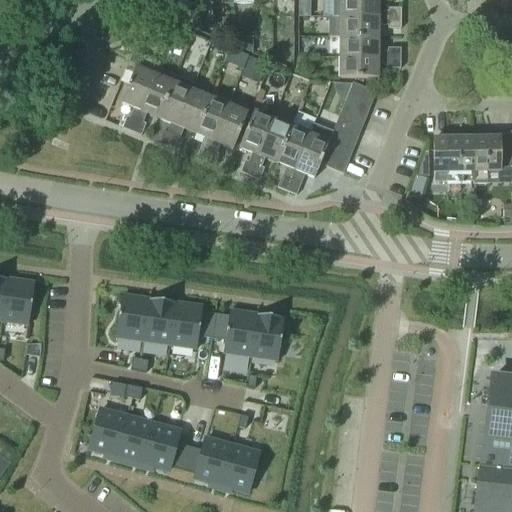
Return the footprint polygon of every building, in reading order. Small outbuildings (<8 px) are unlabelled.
[(379,14),(379,1),(339,0),(332,0),(332,20),(400,21),(400,12),(388,12),(388,14),(379,14)] [(400,31),(400,21),(332,20),(328,20),(328,40),(339,40),(378,41),(378,29),(388,29),(388,31),(400,31)] [(339,40),(339,60),(400,61),(400,51),(388,51),(388,54),(378,54),(378,41),(339,40)] [(132,135),(157,71),(156,71),(158,65),(131,54),(124,73),(133,76),(121,106),(133,111),(130,121),(127,120),(122,131),(132,135)] [(265,67),(247,60),(239,78),(257,86),(265,67)] [(400,61),(339,60),(338,81),(378,81),(378,69),(388,69),(388,72),(400,72),(400,61)] [(176,79),(157,71),(132,135),(141,139),(146,127),(142,125),(145,116),(159,122),(176,79)] [(176,79),(159,122),(171,127),(167,135),(164,134),(159,147),(169,151),(191,93),(194,87),(176,79)] [(353,86),(348,98),(370,107),(375,95),(353,86)] [(210,100),(191,93),(169,151),(178,155),(183,142),(180,141),(184,132),(195,137),(210,100)] [(348,98),(343,109),(365,119),(370,107),(348,98)] [(228,107),(210,100),(195,137),(208,142),(205,151),(201,150),(196,162),(205,166),(228,107)] [(248,115),(228,107),(205,166),(215,169),(220,157),(217,156),(220,147),(233,152),(248,115)] [(343,109),(339,121),(361,130),(365,119),(343,109)] [(251,179),(273,122),(255,115),(240,151),(252,156),(249,165),(246,163),(241,175),(251,179)] [(292,129),(277,166),(289,171),(286,180),(284,179),(279,190),(288,194),(314,127),(296,120),(292,129)] [(339,121),(334,132),(356,141),(361,130),(339,121)] [(292,129),(273,122),(251,179),(260,182),(265,171),(262,170),(265,161),(277,166),(292,129)] [(314,127),(288,194),(297,198),(302,187),(298,185),(302,176),(314,181),(320,167),(325,156),(330,144),(333,135),(314,127)] [(333,135),(330,144),(352,153),(356,141),(334,132),(333,135)] [(498,141),(472,142),(472,185),(487,185),(487,176),(499,176),(499,169),(511,169),(511,138),(498,138),(498,141)] [(472,142),(433,142),(433,153),(434,185),(458,185),(472,185),(472,142)] [(352,153),(330,144),(325,156),(347,165),(352,153)] [(347,165),(325,156),(320,167),(342,176),(347,165)] [(501,231),(511,230),(511,210),(501,210),(501,231)] [(6,282),(0,322),(0,324),(27,328),(33,286),(6,282)] [(121,298),(115,341),(142,344),(148,302),(121,298)] [(148,302),(142,344),(168,348),(174,306),(148,302)] [(174,306),(168,348),(195,352),(197,340),(210,342),(214,317),(200,315),(201,310),(174,306)] [(214,317),(210,342),(224,344),(222,356),(249,360),(255,317),(228,314),(227,319),(214,317)] [(255,317),(249,360),(276,364),(282,321),(255,317)] [(137,374),(139,362),(132,360),(129,372),(137,374)] [(147,364),(139,362),(137,374),(145,375),(147,364)] [(247,378),(246,390),(254,391),(255,379),(247,378)] [(511,511),(511,382),(490,380),(473,511),(511,511)] [(131,401),(133,389),(126,388),(123,399),(131,401)] [(139,403),(141,391),(133,389),(131,401),(139,403)] [(125,419),(99,412),(87,453),(114,461),(125,419)] [(244,431),(247,420),(239,418),(236,429),(244,431)] [(126,419),(115,460),(140,468),(151,426),(126,419)] [(151,426),(140,468),(166,475),(168,469),(181,473),(188,449),(174,445),(178,433),(151,426)] [(188,449),(181,473),(195,477),(193,482),(219,490),(231,448),(205,441),(201,453),(188,449)] [(231,448),(219,490),(245,497),(257,455),(231,448)] [(4,449),(0,454),(0,455),(10,463),(15,457),(4,449)] [(0,477),(9,465),(0,459),(0,477)]
